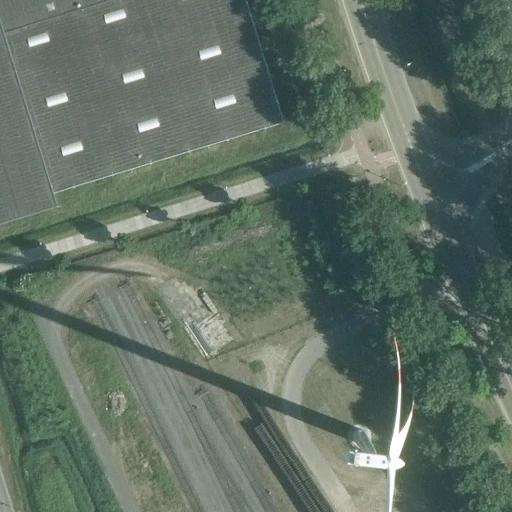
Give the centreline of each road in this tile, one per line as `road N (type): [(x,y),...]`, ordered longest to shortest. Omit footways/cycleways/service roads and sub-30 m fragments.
road 1 (track): [(202,314),(150,270),(112,267),(67,303),(59,349)]
road 2 (secondary): [(511,390),(434,204)]
road 3 (secondary): [(420,170),(360,0)]
